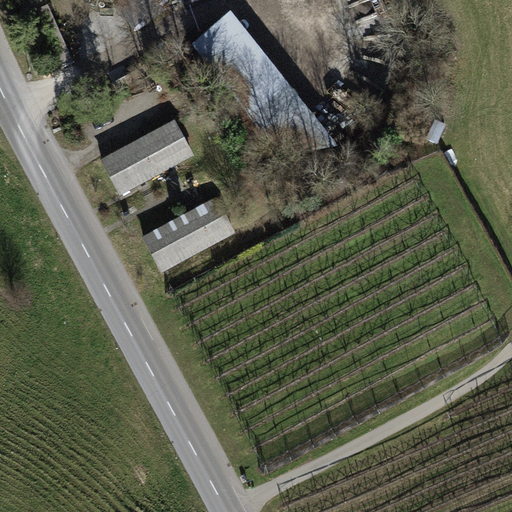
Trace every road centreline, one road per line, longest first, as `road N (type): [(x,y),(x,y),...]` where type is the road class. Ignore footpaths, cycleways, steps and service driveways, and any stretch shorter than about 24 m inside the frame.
road 1 (tertiary): [(226,511),(0,88)]
road 2 (track): [(224,509),(487,373),(511,344)]
